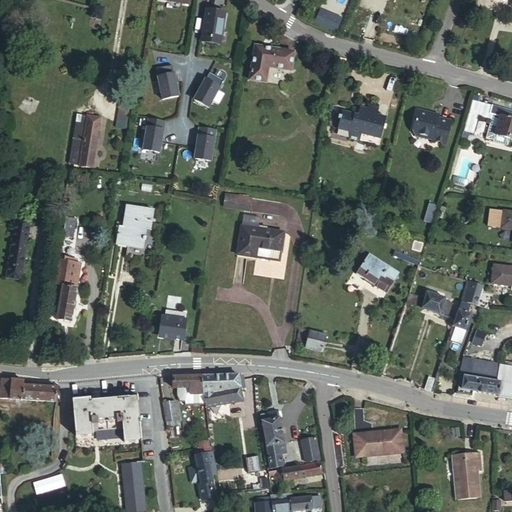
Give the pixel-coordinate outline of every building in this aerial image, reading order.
[(104,8),(92,5),(92,7),(90,17),(101,19),(104,8)] [(208,9),(202,41),(220,44),(225,13),(208,9)] [(320,10),(315,23),(337,32),(342,19),(320,10)] [(254,47),(250,81),(266,83),(268,68),(291,72),(293,52),(254,47)] [(172,65),(156,68),(163,99),(179,96),(172,65)] [(223,80),(209,72),(194,100),(208,108),(223,80)] [(474,135),(479,116),(491,119),(492,114),(489,113),(491,105),(472,100),(464,131),(474,135)] [(343,107),(338,125),(351,129),(350,135),(360,138),(361,136),(380,141),(388,115),(378,112),(380,105),(370,102),(369,106),(362,103),(361,106),(356,105),(354,109),(343,107)] [(432,112),(431,107),(419,104),(415,118),(417,118),(414,127),(417,131),(431,135),(431,136),(435,138),(438,136),(439,136),(441,139),(446,141),(452,117),(439,113),(439,114),(432,112)] [(511,110),(491,105),(489,113),(492,114),(491,119),(486,138),(493,140),(493,142),(507,146),(509,138),(511,139),(511,110)] [(117,127),(127,128),(127,113),(118,112),(117,127)] [(164,121),(148,119),(143,150),(159,153),(164,121)] [(76,164),(81,129),(76,127),(69,164),(75,165),(76,164)] [(215,130),(199,128),(194,159),(210,161),(215,130)] [(86,130),(81,129),(76,164),(80,164),(86,130)] [(86,129),(86,130),(80,164),(80,166),(93,168),(99,131),(86,129)] [(224,209),(251,211),(252,196),(225,194),(224,209)] [(428,202),(425,211),(433,213),(436,204),(428,202)] [(119,227),(116,244),(143,249),(146,230),(151,230),(154,211),(126,207),(123,228),(119,227)] [(501,227),(511,228),(511,212),(503,211),(503,212),(489,210),(487,225),(501,227)] [(433,213),(425,211),(423,218),(431,221),(433,213)] [(22,280),(32,220),(16,217),(6,277),(22,280)] [(76,219),(67,217),(63,238),(72,239),(76,219)] [(237,256),(257,259),(258,252),(271,253),(280,255),(282,234),(241,228),(237,256)] [(72,239),(63,238),(59,260),(70,262),(73,240),(72,239)] [(258,252),(257,259),(270,261),(271,253),(258,252)] [(271,253),(270,261),(279,262),(280,255),(271,253)] [(368,256),(355,274),(378,287),(387,292),(398,274),(368,256)] [(70,262),(59,260),(55,284),(62,286),(73,287),(77,263),(70,262)] [(511,267),(495,265),(493,283),(511,286),(511,267)] [(477,305),(482,286),(469,282),(463,301),(477,305)] [(60,300),(62,286),(55,284),(53,298),(60,300)] [(58,308),(56,319),(71,322),(77,288),(73,287),(62,286),(60,300),(58,308)] [(428,290),(427,293),(442,298),(443,294),(428,290)] [(427,293),(425,300),(422,309),(440,315),(445,301),(446,299),(442,298),(427,293)] [(416,297),(408,294),(405,303),(413,306),(416,297)] [(425,300),(416,297),(413,306),(422,309),(425,300)] [(52,300),(51,307),(58,308),(60,300),(53,298),(52,300)] [(445,301),(440,315),(448,318),(453,304),(445,301)] [(470,307),(460,303),(453,327),(466,331),(471,315),(468,314),(470,307)] [(51,307),(49,318),(56,319),(58,308),(51,307)] [(163,317),(159,336),(183,340),(186,321),(163,317)] [(296,344),(306,347),(310,331),(299,329),(296,344)] [(310,331),(306,347),(322,351),(326,335),(310,331)] [(476,377),(497,381),(498,378),(492,377),(492,378),(488,377),(490,365),(482,364),(483,361),(475,360),(473,366),(463,364),(460,374),(476,377)] [(502,382),(499,397),(510,399),(511,397),(511,366),(490,363),(490,365),(499,367),(498,378),(497,381),(502,382)] [(499,367),(490,365),(488,377),(492,378),(492,377),(498,378),(499,367)] [(473,393),(473,391),(476,377),(460,374),(457,394),(470,396),(473,393)] [(242,388),(239,375),(213,376),(215,392),(218,392),(242,388)] [(215,392),(213,376),(203,377),(205,394),(215,392)] [(205,394),(203,377),(174,377),(174,387),(177,388),(186,387),(191,388),(191,395),(205,394)] [(473,391),(499,397),(502,382),(497,381),(476,377),(473,391)] [(56,402),(57,388),(23,385),(23,380),(1,378),(0,389),(0,397),(15,399),(21,399),(56,402)] [(430,379),(426,391),(433,393),(434,392),(437,380),(430,379)] [(93,392),(90,393),(91,396),(101,393),(100,387),(92,388),(93,392)] [(186,387),(177,388),(178,396),(181,401),(186,401),(186,387)] [(205,404),(205,394),(191,395),(191,388),(186,387),(186,401),(186,404),(205,404)] [(244,401),(242,388),(218,392),(220,405),(244,401)] [(91,396),(90,393),(71,396),(78,429),(126,420),(128,431),(144,428),(137,389),(121,392),(120,390),(101,393),(91,396)] [(218,392),(215,392),(205,394),(207,407),(220,405),(218,392)] [(163,394),(167,422),(179,421),(175,393),(163,394)] [(263,422),(271,468),(283,466),(282,455),(286,455),(281,418),(279,419),(270,420),(263,422)] [(302,441),(305,461),(319,459),(316,439),(302,441)] [(463,454),(456,454),(458,495),(481,494),(480,466),(484,466),(483,449),(463,449),(463,454)] [(377,455),(360,456),(361,475),(373,474),(373,477),(408,473),(405,450),(377,453),(377,455)] [(199,486),(200,492),(213,490),(212,483),(214,483),(208,453),(196,456),(199,468),(201,482),(202,485),(199,486)] [(123,464),(127,511),(131,511),(146,511),(141,462),(123,464)] [(281,470),(283,481),(322,473),(320,463),(281,470)] [(201,482),(199,468),(189,470),(192,483),(201,482)] [(274,471),(275,478),(276,482),(283,481),(281,470),(274,471)] [(213,490),(200,492),(202,501),(215,499),(213,490)] [(271,495),(272,504),(283,503),(283,500),(283,494),(271,495)] [(312,498),(313,509),(321,508),(320,497),(312,498)] [(270,511),(269,498),(258,500),(258,511),(270,511)] [(286,511),(292,511),(313,509),(312,498),(283,500),(283,503),(283,511),(286,511)] [(272,504),(273,511),(283,511),(283,503),(272,504)]
